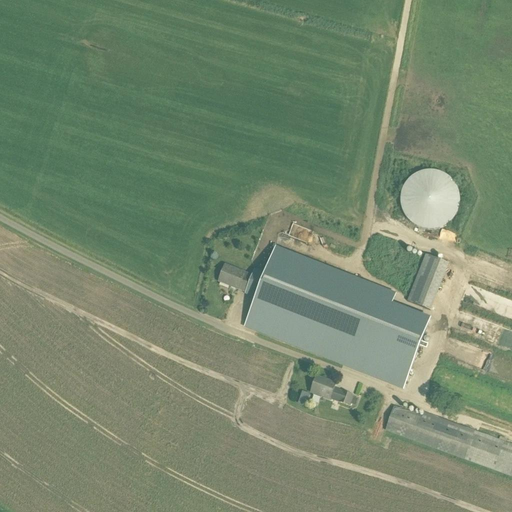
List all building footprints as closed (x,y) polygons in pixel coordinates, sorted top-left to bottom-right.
[(413,218),(446,220),(446,211),(443,211),(444,199),(435,198),(435,196),(431,196),(431,197),(425,197),(425,200),(414,199),(413,204),(407,203),(407,213),(414,214),(413,218)] [(254,270),(252,276),(250,282),(248,288),(246,292),(245,295),(255,299),(244,329),(404,391),(431,321),(393,306),(397,296),(275,248),(265,274),(254,270)] [(437,310),(453,263),(443,260),(427,307),(437,310)] [(240,285),(248,288),(250,282),(243,279),(245,273),(226,265),(219,282),(239,290),(240,285)] [(488,291),(470,285),(466,297),(483,303),(488,291)] [(355,396),(334,389),(336,384),(318,377),(311,393),(330,400),(337,402),(351,407),(352,405),(356,407),(358,399),(354,398),(355,396)] [(422,416),(395,406),(386,431),(511,476),(511,445),(423,414),(422,416)]
